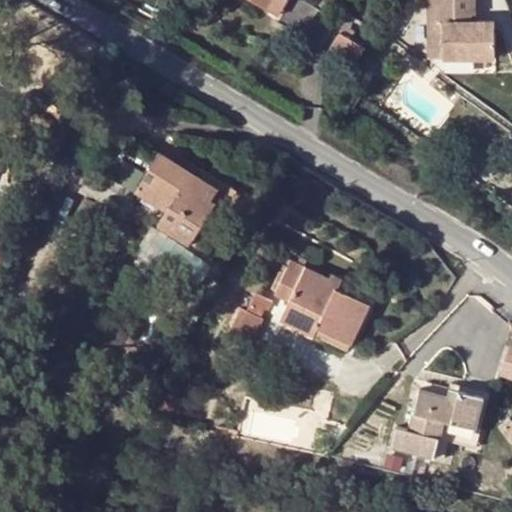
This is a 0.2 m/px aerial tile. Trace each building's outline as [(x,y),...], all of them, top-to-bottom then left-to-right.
[(254,0),(277,14),(284,0),(254,0)] [(423,0),(425,61),(440,61),(439,24),(432,24),(431,0),(423,0)] [(493,60),(493,22),(472,22),(468,22),(468,17),(472,17),(471,0),(431,0),(432,24),(439,24),(440,61),(493,60)] [(347,24),(341,32),(352,38),(357,30),(347,24)] [(364,46),(352,38),(341,32),(330,49),(352,64),(364,46)] [(157,225),(190,246),(222,193),(158,153),(140,182),(158,193),(171,202),(166,211),(159,222),(157,225)] [(158,193),(140,182),(134,191),(166,211),(171,202),(158,193)] [(339,287),(326,281),(328,278),(292,260),(275,295),(289,302),(287,306),(322,322),(319,328),(352,344),(370,304),(339,287)] [(331,272),(328,278),(326,281),(339,287),(343,277),(331,272)] [(256,293),(249,309),(260,315),(268,299),(256,293)] [(322,322),(287,306),(280,319),(314,337),(319,328),(322,322)] [(511,378),(511,344),(510,344),(502,377),(511,378)] [(398,426),(392,447),(436,456),(444,420),(477,428),(485,396),(460,390),(458,396),(422,388),(412,430),(398,426)] [(444,420),(436,456),(445,458),(450,441),(473,445),(477,428),(444,420)]
